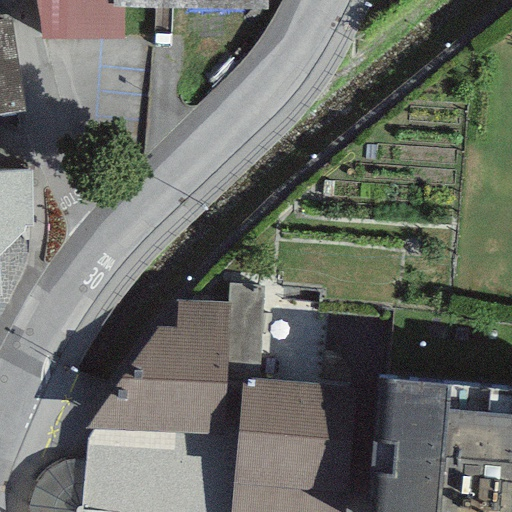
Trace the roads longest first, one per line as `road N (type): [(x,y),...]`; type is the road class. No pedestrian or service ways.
road 1 (residential): [(109,242),(285,66),(324,0)]
road 2 (residential): [(109,242),(72,192),(19,0)]
road 3 (residential): [(0,430),(34,355),(109,242)]
